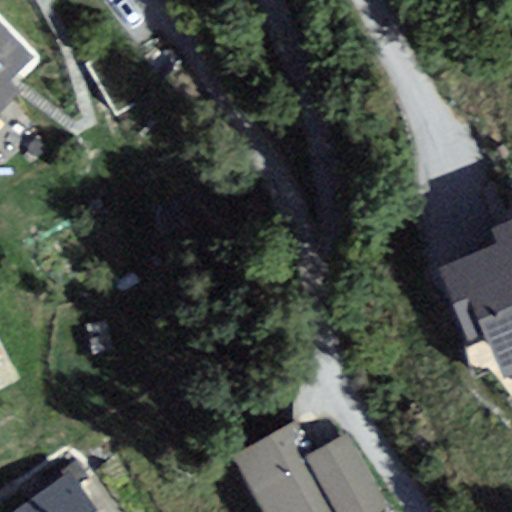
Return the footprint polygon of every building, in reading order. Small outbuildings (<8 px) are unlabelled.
[(0,104),(42,63),(0,20),(0,104)] [(495,239),(432,265),(462,337),(481,329),(504,384),(511,380),(511,212),(488,222),(495,239)] [(0,322),(0,399),(33,381),(0,322)] [(297,426),(245,459),(279,511),(351,511),(322,465),(297,426)] [(390,511),(349,446),(322,465),(351,511),(390,511)] [(106,511),(60,449),(0,492),(0,511),(106,511)]
